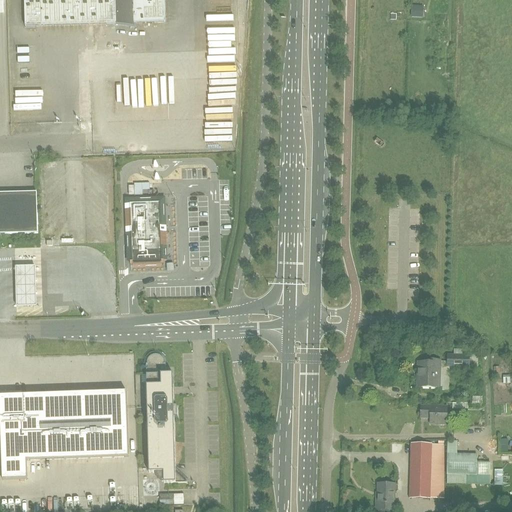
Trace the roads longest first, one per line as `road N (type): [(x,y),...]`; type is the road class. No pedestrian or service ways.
road 1 (unclassified): [(355,313),(344,242),(350,0)]
road 2 (unclassified): [(268,0),(265,138),(236,311)]
road 3 (primary): [(314,311),(322,0)]
road 4 (primary): [(296,0),(289,310)]
road 5 (unclassified): [(324,511),(329,400),(353,327)]
road 6 (primary): [(309,511),(314,327)]
road 7 (primary): [(289,328),(287,511)]
road 8 (unclassified): [(255,511),(235,331)]
road 9 (unclassified): [(4,143),(0,0)]
road 10 (unclassified): [(0,330),(129,326)]
